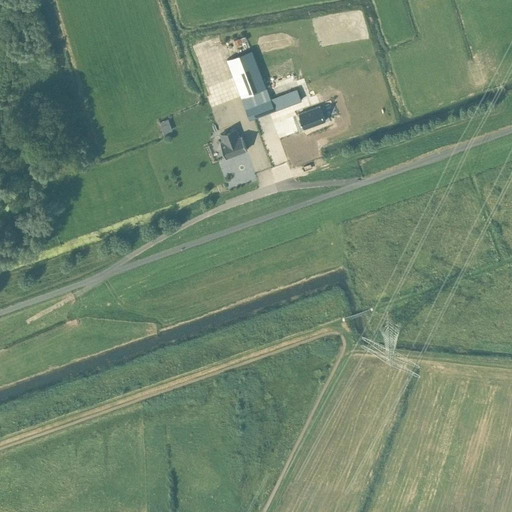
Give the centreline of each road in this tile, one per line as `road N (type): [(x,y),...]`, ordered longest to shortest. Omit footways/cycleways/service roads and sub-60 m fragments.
road 1 (unknown): [(0,450),(335,333),(342,349),(262,511)]
road 2 (unclassified): [(0,313),(511,130)]
